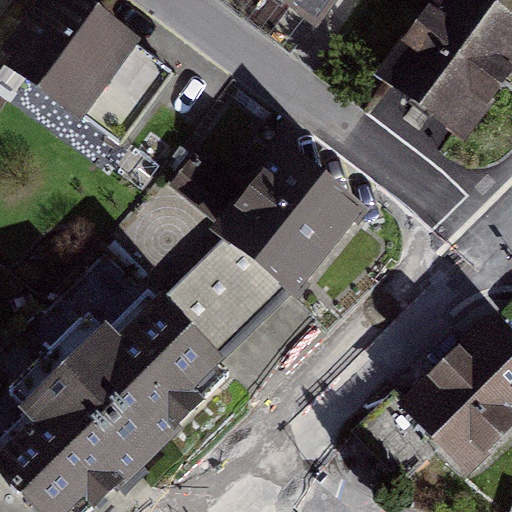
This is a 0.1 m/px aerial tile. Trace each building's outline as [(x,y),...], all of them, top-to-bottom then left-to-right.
[(337,0),(267,0),(309,34),(337,0)] [(511,65),(511,40),(460,0),(428,0),(367,76),(451,142),(511,65)] [(133,60),(57,4),(10,68),(86,124),(133,60)] [(364,231),(277,159),(215,234),(302,305),(364,231)] [(116,511),(231,409),(143,313),(0,442),(0,479),(29,511),(116,511)] [(511,451),(511,339),(498,323),(389,419),(459,498),(511,451)]
